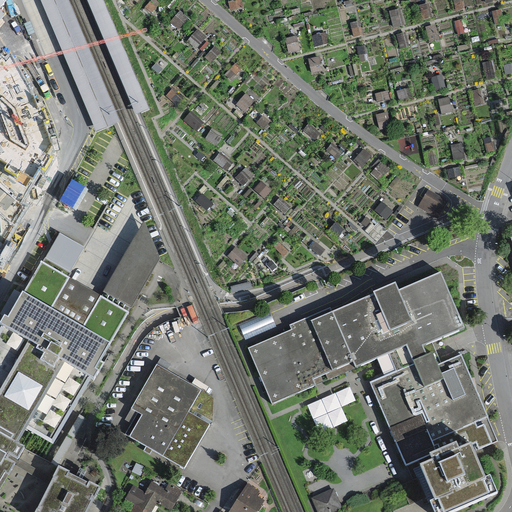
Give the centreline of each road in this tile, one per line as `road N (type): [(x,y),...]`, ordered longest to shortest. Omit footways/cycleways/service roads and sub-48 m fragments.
road 1 (residential): [(0,285),(78,137),(78,109),(30,0)]
road 2 (residential): [(511,153),(483,245),(511,432)]
